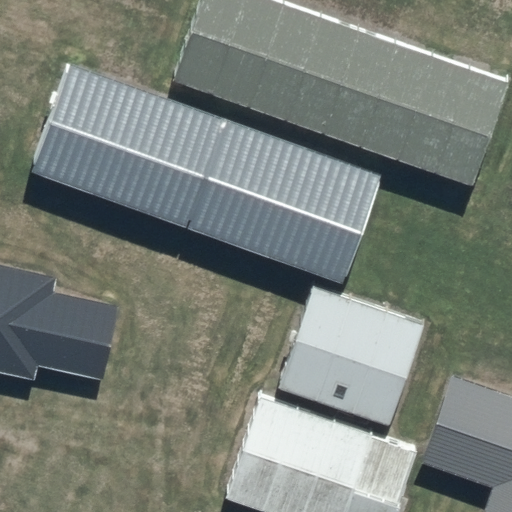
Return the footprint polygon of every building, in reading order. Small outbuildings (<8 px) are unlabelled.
[(0,0),(0,48),(148,101),(183,0),(0,0)] [(291,0),(200,0),(174,74),(472,178),(508,76),(291,0)] [(511,0),(345,0),(511,55),(511,0)] [(197,108),(163,204),(430,300),(464,205),(197,108)] [(0,373),(37,380),(39,371),(105,383),(118,310),(56,299),(61,275),(0,264),(0,373)] [(511,511),(511,402),(451,381),(420,471),(493,497),(488,511),(511,511)]
